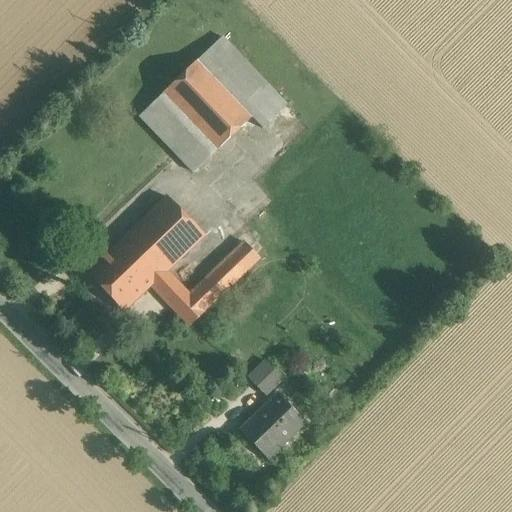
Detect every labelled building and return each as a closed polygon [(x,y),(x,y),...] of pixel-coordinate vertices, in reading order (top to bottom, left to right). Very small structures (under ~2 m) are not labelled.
[(287,104),(226,36),(201,59),(252,116),(261,127),(287,104)] [(252,116),(201,59),(162,93),(213,150),(252,116)] [(213,150),(162,93),(138,114),(189,171),(213,150)] [(168,197),(90,274),(127,312),(151,288),(167,272),(205,234),(168,197)] [(241,242),(188,293),(207,311),(259,261),(241,242)] [(188,293),(167,272),(151,288),(190,327),(207,311),(188,293)] [(265,361),(248,378),(266,397),(284,380),(265,361)] [(276,394),(239,430),(268,460),(306,424),(276,394)]
